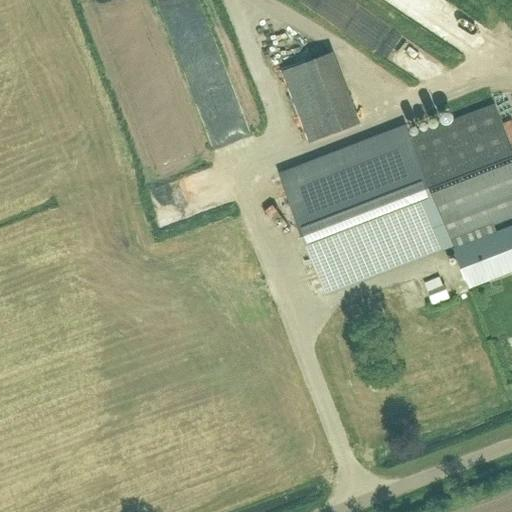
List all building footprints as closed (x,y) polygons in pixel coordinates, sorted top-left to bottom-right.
[(357,124),(328,56),(284,74),(313,143),(357,124)] [(173,105),(171,71),(133,73),(135,107),(173,105)] [(252,86),(261,114),(286,106),(277,77),(252,86)] [(511,150),(495,106),(371,152),(368,142),(283,175),(327,289),(462,237),(461,234),(511,215),(511,225),(455,247),(470,287),(511,270),(511,150)] [(292,125),(282,128),(288,148),(304,143),(300,129),(304,128),(299,113),(289,116),(292,125)] [(187,118),(152,125),(158,158),(194,151),(187,118)] [(431,285),(433,304),(444,303),(441,284),(431,285)]
